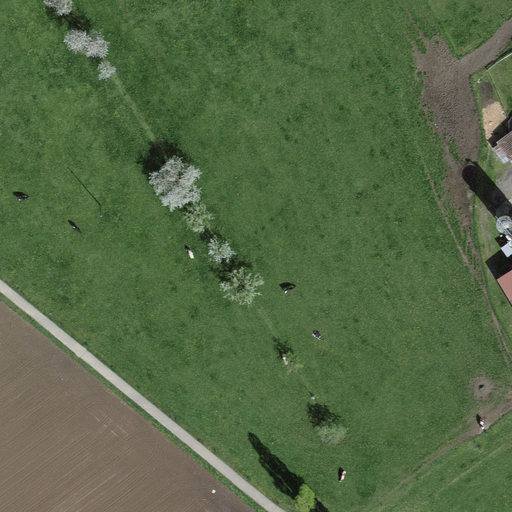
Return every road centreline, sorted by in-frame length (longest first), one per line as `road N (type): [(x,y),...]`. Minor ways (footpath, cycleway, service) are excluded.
road 1 (track): [(0,287),(276,511)]
road 2 (track): [(354,511),(511,403)]
